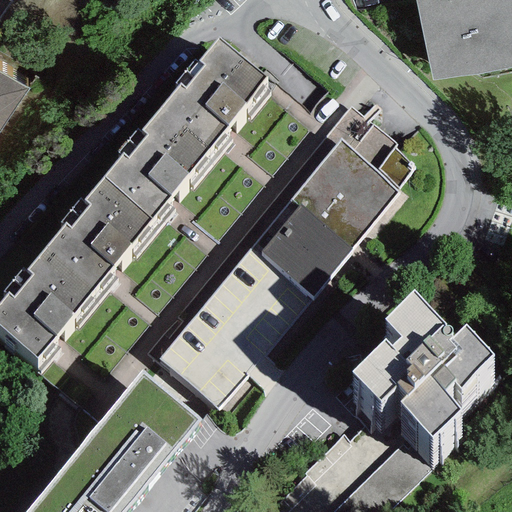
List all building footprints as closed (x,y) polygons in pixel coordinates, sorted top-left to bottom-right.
[(511,0),(414,0),(431,82),(511,67),(511,0)] [(178,85),(161,107),(211,146),(266,77),(218,39),(200,61),(194,57),(174,82),(178,85)] [(0,71),(0,132),(29,89),(0,71)] [(123,153),(102,178),(152,219),(211,146),(161,107),(141,131),(136,127),(118,149),(123,153)] [(396,146),(350,108),(326,137),(336,145),(290,199),(299,206),(260,252),(315,297),(353,251),(350,249),(398,192),(395,190),(414,167),(393,149),(396,146)] [(65,223),(46,245),(95,286),(152,219),(102,178),(82,201),(78,197),(60,219),(65,223)] [(299,206),(290,199),(159,360),(219,410),(315,297),(260,252),(299,206)] [(95,286),(46,245),(24,270),(22,268),(2,291),(6,294),(0,300),(0,326),(36,357),(95,286)] [(414,291),(385,319),(401,336),(392,345),(385,338),(351,370),(380,400),(398,383),(408,394),(400,402),(432,436),(461,409),(444,391),(453,382),(460,389),(495,356),(465,324),(455,334),(414,291)] [(123,511),(200,419),(141,371),(26,511),(123,511)] [(346,471),(363,455),(349,442),(361,429),(352,420),(324,449),(346,471)]
